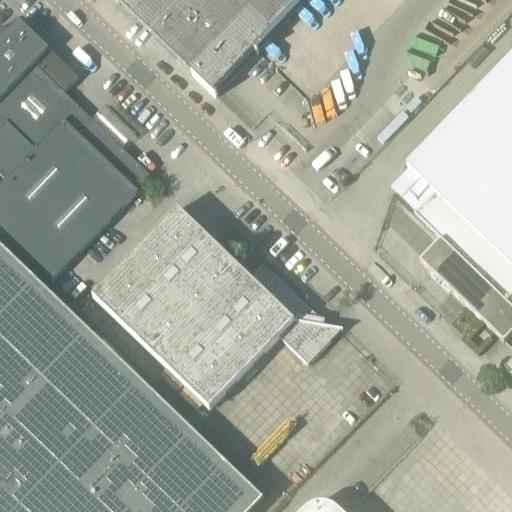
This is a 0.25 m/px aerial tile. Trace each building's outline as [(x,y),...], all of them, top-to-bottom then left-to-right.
[(110,0),(118,7),(150,38),(191,77),(191,78),(215,101),(258,56),(255,53),(306,0),(110,0)] [(0,179),(5,184),(0,189),(0,235),(52,285),(152,181),(64,96),(78,82),(18,24),(7,35),(2,31),(0,30),(0,179)] [(450,294),(486,328),(502,311),(511,320),(511,59),(406,170),(437,199),(418,219),(414,215),(413,216),(440,242),(419,264),(430,274),(434,278),(437,285),(440,284),(444,288),(447,295),(450,294)] [(177,213),(127,265),(92,301),(209,414),(279,341),(307,369),(341,334),(342,335),(342,333),(323,330),(324,323),(319,322),(263,268),(249,282),(177,213)] [(255,511),(263,504),(0,249),(0,511),(255,511)] [(511,320),(502,311),(486,328),(503,345),(511,335),(511,320)]
